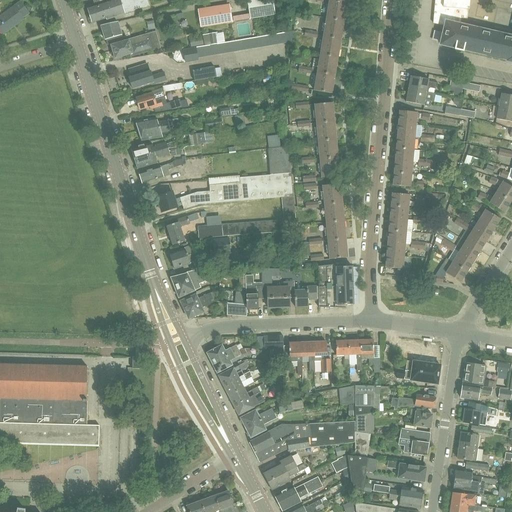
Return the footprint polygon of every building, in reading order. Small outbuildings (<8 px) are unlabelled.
[(109,0),(106,1),(107,3),(109,10),(90,16),(92,22),(106,17),(106,19),(123,13),(149,5),(147,0),(109,0)] [(248,0),(248,2),(251,18),(275,14),(272,0),(248,0)] [(329,0),(326,18),(344,21),(347,3),(329,0)] [(434,0),(433,23),(445,26),(446,21),(460,25),(461,18),(467,18),(468,9),(469,10),(469,0),(434,0)] [(14,7),(0,17),(0,31),(2,34),(13,26),(12,25),(22,17),(21,16),(27,12),(20,2),(14,7)] [(88,9),(90,16),(109,10),(107,3),(88,9)] [(201,26),(231,21),(228,5),(199,10),(201,26)] [(326,18),(323,36),(341,39),(344,21),(326,18)] [(446,21),(445,26),(440,45),(454,48),(454,50),(463,52),(464,50),(507,60),(506,61),(511,62),(511,37),(460,25),(446,21)] [(107,39),(109,44),(123,40),(118,22),(101,25),(105,40),(107,39)] [(209,45),(217,44),(215,33),(207,34),(209,45)] [(285,33),(278,34),(280,44),(287,42),(285,33)] [(113,51),(111,53),(112,57),(115,57),(115,58),(132,53),(152,47),(148,34),(129,40),(111,45),(113,51)] [(203,45),(201,35),(189,37),(190,47),(203,45)] [(323,36),(320,53),(338,56),(341,39),(323,36)] [(189,48),(183,49),(183,51),(185,63),(191,62),(198,61),(197,57),(196,47),(189,48)] [(318,68),(317,71),(335,74),(338,56),(320,53),(319,60),(313,59),(312,67),(318,68)] [(142,65),(128,70),(130,77),(130,78),(133,88),(153,82),(153,83),(166,79),(163,72),(151,76),(150,71),(147,72),(144,73),(142,65)] [(216,76),(214,67),(192,70),(193,80),(216,76)] [(335,74),(317,71),(314,91),(331,94),(335,74)] [(435,88),(437,86),(438,83),(428,81),(428,80),(410,76),(408,89),(426,92),(427,88),(429,86),(435,88)] [(449,86),(464,89),(465,83),(450,80),(449,86)] [(480,86),(465,83),(464,89),(478,92),(480,86)] [(151,93),(136,98),(140,110),(149,107),(150,109),(153,108),(155,113),(164,111),(182,108),(188,107),(186,99),(180,100),(180,99),(167,103),(163,105),(161,100),(166,99),(164,92),(162,88),(151,92),(151,93)] [(434,102),(435,94),(426,92),(408,89),(406,102),(424,105),(430,106),(430,102),(434,102)] [(511,95),(501,93),(498,106),(511,109),(511,95)] [(314,104),(316,122),(334,120),(332,103),(314,104)] [(511,109),(498,106),(496,119),(511,122),(511,109)] [(231,107),(221,109),(222,118),(233,116),(232,110),(231,107)] [(445,107),(444,113),(459,116),(460,110),(445,107)] [(475,112),(460,110),(459,116),(473,119),(475,112)] [(399,112),(398,125),(415,126),(416,119),(429,121),(430,116),(416,114),(399,112)] [(243,115),(234,116),(236,125),(245,123),(243,115)] [(157,117),(135,121),(138,131),(169,126),(171,125),(182,123),(181,118),(170,120),(168,120),(158,122),(157,117)] [(221,118),(204,121),(206,129),(223,127),(221,118)] [(318,140),(336,138),(334,120),(316,122),(318,140)] [(398,125),(397,137),(414,138),(415,126),(398,125)] [(169,126),(138,131),(141,140),(162,136),(161,132),(171,131),(173,130),(172,127),(170,128),(169,126)] [(199,133),(193,134),(194,145),(201,144),(199,133)] [(396,149),(413,150),(414,138),(397,137),(396,149)] [(318,140),(320,158),(337,156),(336,138),(318,140)] [(131,148),(134,158),(168,149),(176,148),(174,142),(166,145),(166,142),(155,146),(156,148),(153,149),(151,143),(131,148)] [(288,145),(267,148),(270,175),(291,173),(288,145)] [(169,154),(168,149),(134,158),(138,169),(157,162),(155,156),(158,155),(159,157),(169,154)] [(396,149),(395,161),(412,162),(418,163),(418,160),(419,160),(420,151),(413,150),(396,149)] [(499,149),(497,156),(504,157),(506,150),(499,149)] [(339,176),(337,156),(320,158),(322,178),(339,176)] [(394,173),(411,174),(412,162),(395,161),(394,173)] [(159,167),(139,173),(143,184),(164,177),(169,175),(168,169),(174,167),(172,163),(159,167)] [(502,171),(500,177),(507,179),(509,173),(502,171)] [(196,192),(180,197),(182,205),(183,210),(193,207),(201,204),(282,198),(292,197),(291,173),(270,175),(239,177),(240,183),(209,185),(210,191),(196,192)] [(394,173),(393,185),(410,187),(411,174),(394,173)] [(491,177),(488,183),(495,186),(497,180),(491,177)] [(497,180),(496,184),(500,186),(496,193),(511,202),(511,199),(511,187),(503,182),(497,180)] [(322,186),(324,204),(342,202),(340,184),(322,186)] [(161,212),(182,205),(180,197),(174,199),(172,192),(157,197),(161,212)] [(408,208),(409,195),(392,193),(391,206),(408,208)] [(480,193),(477,199),(484,201),(486,195),(480,193)] [(504,212),(510,202),(496,193),(489,203),(504,212)] [(326,222),(344,221),(342,202),(324,204),(326,222)] [(474,203),(471,208),(477,212),(481,207),(474,203)] [(390,218),(407,220),(408,208),(391,206),(390,218)] [(485,210),(478,221),(493,230),(500,219),(485,210)] [(283,214),(284,220),(296,231),(295,213),(283,214)] [(172,245),(185,241),(180,226),(189,223),(187,216),(177,220),(178,223),(166,226),(172,245)] [(406,232),(407,220),(390,218),(389,231),(406,232)] [(453,224),(459,227),(463,222),(457,218),(453,224)] [(296,231),(284,220),(279,220),(280,232),(296,231)] [(326,222),(328,241),(345,239),(344,221),(326,222)] [(478,221),(472,231),(486,240),(493,230),(478,221)] [(463,222),(459,227),(465,231),(467,228),(469,225),(463,222)] [(199,238),(223,236),(222,224),(198,226),(199,238)] [(465,231),(460,238),(480,251),(486,240),(472,231),(467,228),(465,231)] [(405,244),(406,232),(389,231),(388,243),(405,244)] [(214,253),(230,253),(229,238),(213,239),(214,253)] [(455,246),(454,249),(459,252),(473,261),(480,251),(460,238),(455,246)] [(347,257),(345,239),(328,241),(330,259),(347,257)] [(450,242),(444,239),(440,245),(446,249),(450,242)] [(446,249),(452,252),(454,249),(455,246),(450,242),(446,249)] [(405,244),(388,243),(387,255),(404,256),(405,244)] [(194,254),(191,246),(179,250),(180,252),(170,255),(174,269),(196,262),(194,254)] [(447,259),(452,262),(467,272),(473,261),(459,252),(454,249),(452,252),(447,259)] [(387,255),(386,268),(403,269),(410,270),(411,257),(404,256),(387,255)] [(452,262),(447,259),(446,258),(442,265),(448,269),(446,273),(460,282),(467,272),(452,262)] [(353,305),(352,267),(344,267),(344,264),(326,266),(326,269),(318,269),(319,308),(346,308),(346,305),(353,305)] [(171,280),(175,288),(203,276),(200,269),(185,273),(185,275),(172,278),(171,280)] [(271,270),(261,270),(262,277),(262,283),(262,284),(271,284),(271,277),(271,270)] [(205,280),(203,276),(175,288),(179,298),(201,288),(199,283),(205,280)] [(279,307),(290,307),(290,296),(294,295),(294,291),(294,281),(283,282),(283,288),(278,288),(279,307)] [(246,309),(258,308),(257,297),(262,297),(262,284),(262,283),(245,283),(246,309)] [(268,308),(279,307),(278,288),(271,289),(271,284),(262,284),(262,297),(267,297),(268,308)] [(294,291),(294,295),(295,307),(307,306),(307,300),(316,299),(316,287),(302,287),(302,291),(294,291)] [(184,310),(210,298),(212,297),(210,293),(198,299),(196,295),(180,302),(184,310)] [(184,310),(188,318),(190,319),(204,313),(202,308),(212,304),(211,301),(213,300),(212,297),(210,298),(184,310)] [(226,303),(227,315),(247,316),(246,305),(226,303)] [(283,335),(263,336),(264,348),(283,347),(283,335)] [(373,340),(361,341),(361,355),(361,358),(369,358),(369,366),(374,365),(374,373),(379,373),(379,357),(374,358),(373,346),(373,340)] [(349,355),(348,341),(336,342),(336,356),(344,356),(349,355)] [(361,341),(348,341),(349,355),(349,359),(349,363),(349,365),(357,365),(357,371),(362,371),(361,358),(361,355),(361,341)] [(325,359),(325,356),(327,356),(326,342),(314,343),(314,356),(314,361),(320,361),(321,372),(331,372),(331,359),(325,359)] [(302,362),(302,357),(301,343),(289,344),(289,357),(289,362),(297,362),(297,376),(302,375),(302,362)] [(314,356),(314,343),(301,343),(302,357),(309,357),(309,371),(315,371),(314,361),(314,356)] [(213,363),(239,350),(236,345),(224,351),(222,346),(220,347),(219,346),(215,348),(215,349),(208,353),(208,354),(207,356),(209,359),(211,359),(213,363)] [(214,367),(214,368),(215,371),(217,371),(217,372),(232,365),(230,361),(241,355),(239,350),(213,363),(214,367)] [(132,357),(132,369),(143,369),(143,357),(140,357),(132,357)] [(415,362),(409,361),(407,370),(398,369),(397,378),(438,384),(440,365),(415,361),(415,362)] [(224,384),(224,385),(244,375),(241,371),(248,367),(245,363),(219,376),(221,379),(220,381),(222,384),(224,384)] [(466,363),(464,372),(485,375),(485,371),(486,366),(466,363)] [(0,511),(24,511),(25,510),(18,510),(18,509),(17,509),(16,511),(0,511),(0,444),(98,447),(99,447),(99,427),(86,427),(87,419),(87,400),(86,400),(87,366),(0,364),(0,511)] [(498,364),(496,373),(498,373),(508,375),(509,365),(498,364)] [(244,375),(224,385),(226,389),(225,390),(227,394),(229,394),(230,396),(244,389),(241,383),(253,377),(250,372),(244,375)] [(493,382),(484,380),(485,375),(464,372),(463,382),(483,385),(483,386),(492,388),(493,382)] [(463,384),(461,398),(478,400),(479,393),(491,395),(492,388),(463,384)] [(340,405),(355,403),(355,386),(339,389),(339,395),(340,405)] [(355,413),(355,415),(373,413),(379,412),(379,411),(379,404),(379,393),(384,393),(387,393),(387,387),(359,386),(355,386),(355,403),(355,413)] [(229,398),(231,401),(233,402),(234,405),(254,395),(260,392),(258,387),(246,393),(244,389),(230,396),(230,397),(229,398)] [(510,400),(511,391),(499,389),(497,398),(510,400)] [(283,391),(275,392),(277,400),(284,398),(283,391)] [(397,408),(408,406),(422,409),(422,407),(434,408),(436,397),(416,394),(416,399),(411,399),(398,397),(397,408)] [(256,399),(254,395),(234,405),(235,406),(234,408),(236,411),(237,411),(239,414),(265,401),(262,396),(256,399)] [(290,399),(277,402),(279,412),(304,408),(302,400),(291,402),(290,399)] [(464,409),(462,422),(479,425),(483,425),(484,419),(484,416),(496,418),(496,415),(497,410),(487,407),(477,404),(475,404),(474,410),(467,409),(464,409)] [(244,424),(246,428),(273,414),(275,414),(272,409),(259,416),(256,410),(241,418),(242,419),(241,421),(242,424),(244,424)] [(415,417),(414,425),(430,427),(431,425),(432,425),(432,421),(431,421),(432,415),(423,413),(423,411),(413,409),(411,410),(410,417),(415,417)] [(355,431),(370,434),(373,434),(373,413),(355,415),(355,421),(355,431)] [(277,419),(275,414),(273,414),(246,428),(248,431),(247,433),(249,437),(250,437),(251,437),(266,430),(264,425),(277,419)] [(355,442),(355,431),(355,421),(279,426),(267,432),(268,433),(251,442),(256,452),(262,462),(288,448),(288,451),(355,442)] [(472,425),(471,431),(481,433),(491,434),(491,429),(482,427),(476,426),(472,425)] [(427,456),(431,433),(401,428),(399,438),(413,440),(411,454),(427,456)] [(354,456),(364,457),(366,458),(370,434),(355,431),(355,442),(354,456)] [(459,445),(472,447),(478,448),(480,435),(461,433),(459,445)] [(478,448),(472,447),(459,445),(457,458),(476,461),(478,448)] [(345,455),(344,447),(336,449),(338,457),(345,455)] [(264,474),(268,482),(297,467),(291,455),(279,462),(281,465),(264,474)] [(348,468),(348,465),(346,455),(337,459),(342,470),(348,468)] [(364,457),(354,456),(348,455),(351,488),(362,490),(365,472),(368,458),(366,458),(364,457)] [(408,479),(424,481),(425,468),(421,468),(410,466),(410,464),(398,462),(393,462),(392,468),(399,469),(398,477),(408,479)] [(466,468),(475,469),(488,471),(489,465),(466,462),(466,468)] [(297,467),(268,482),(272,490),(291,480),(289,477),(304,469),(306,468),(304,464),(297,467)] [(456,468),(454,479),(485,483),(496,484),(496,480),(482,478),(472,476),(473,471),(456,468)] [(279,503),(306,489),(320,481),(318,477),(294,489),(292,486),(274,495),(279,503)] [(454,479),(453,488),(463,490),(477,492),(478,488),(484,489),(485,483),(454,479)] [(279,503),(283,511),(300,502),(298,498),(308,493),(308,494),(322,487),(320,481),(306,489),(279,503)] [(372,494),(373,486),(366,485),(364,493),(372,494)] [(390,487),(374,485),(373,492),(389,494),(390,487)] [(390,494),(421,499),(423,490),(401,487),(401,492),(390,490),(390,493),(390,494)] [(238,511),(234,504),(233,505),(228,491),(215,496),(220,510),(220,511),(238,511)] [(452,492),(451,502),(474,505),(475,496),(452,492)] [(399,505),(420,508),(421,499),(390,494),(389,499),(400,501),(399,505)] [(201,501),(205,511),(214,511),(220,510),(215,496),(201,501)] [(306,511),(316,508),(323,504),(320,500),(314,503),(304,509),(302,504),(286,511),(306,511)] [(198,502),(187,506),(188,511),(205,511),(201,501),(199,502),(198,502)] [(352,501),(344,505),(345,510),(349,509),(354,508),(352,501)] [(418,511),(399,509),(398,509),(355,502),(356,511),(418,511)] [(451,502),(450,511),(449,511),(472,511),(473,511),(473,510),(477,511),(478,506),(474,506),(474,505),(451,502)] [(306,511),(315,511),(326,507),(325,503),(323,504),(316,508),(306,511)]
